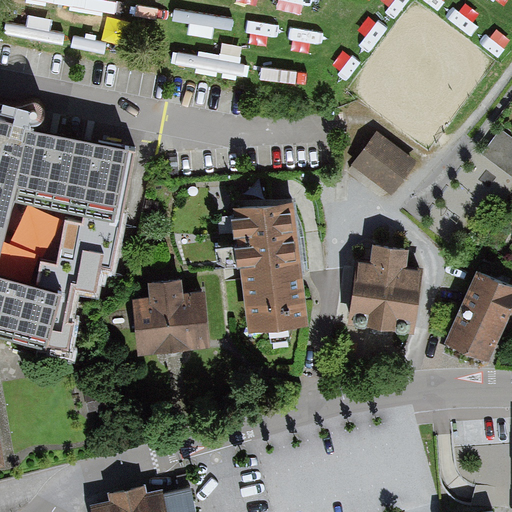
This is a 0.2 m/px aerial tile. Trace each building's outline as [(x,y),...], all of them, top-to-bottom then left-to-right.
[(112,4),(107,27),(129,32),(134,9),(112,4)] [(17,32),(17,46),(75,47),(76,33),(17,32)] [(169,71),(240,84),(244,64),(173,51),(169,71)] [(89,286),(96,257),(108,260),(120,212),(111,210),(128,144),(0,111),(0,328),(65,346),(74,312),(64,310),(71,281),(89,286)] [(511,133),(501,125),(483,150),(511,171),(511,133)] [(415,157),(378,128),(353,160),(390,189),(415,157)] [(308,319),(292,194),(234,202),(250,327),(308,319)] [(374,252),(359,250),(349,313),(368,316),(366,331),(392,335),(395,321),(412,323),(422,260),(407,257),(409,241),(376,236),(374,252)] [(489,352),(511,295),(511,276),(477,262),(447,335),(489,352)] [(207,343),(202,282),(183,283),(182,271),(147,274),(148,288),(132,289),(137,349),(207,343)] [(114,391),(85,394),(87,413),(116,410),(114,391)] [(112,490),(92,494),(95,511),(200,511),(194,480),(169,486),(168,480),(149,484),(146,474),(110,482),(112,490)]
